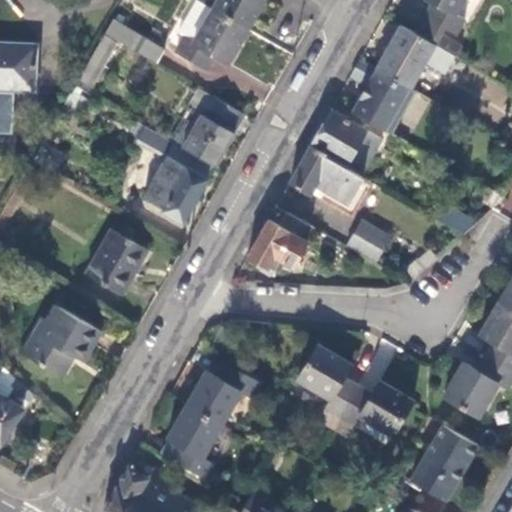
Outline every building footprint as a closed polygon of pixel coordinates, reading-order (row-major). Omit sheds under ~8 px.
[(217,0),(213,9),(194,42),(184,36),(175,52),(207,70),(215,55),(229,63),(265,0),(217,0)] [(197,0),(178,33),(184,36),(194,42),(213,9),(197,0)] [(416,33),(456,56),(462,47),(441,34),(444,29),(456,35),(465,21),(455,15),(463,0),(426,0),(433,3),(416,33)] [(163,48),(113,19),(105,34),(118,41),(156,63),(163,48)] [(445,74),(456,56),(416,33),(402,25),(377,69),(410,88),(425,62),(445,74)] [(118,41),(105,34),(79,79),(92,87),(118,41)] [(0,90),(35,92),(38,44),(36,43),(35,45),(0,43),(0,90)] [(377,69),(360,59),(350,76),(368,86),(353,112),(388,132),(413,89),(410,88),(377,69)] [(245,114),(194,85),(184,102),(190,106),(203,114),(183,148),(213,165),(215,166),(245,114)] [(203,114),(190,106),(171,141),(175,143),(183,148),(203,114)] [(380,138),(331,110),(323,124),(311,146),(360,174),(380,138)] [(171,141),(147,127),(138,140),(167,157),(175,143),(171,141)] [(213,165),(183,148),(175,143),(167,157),(142,198),(183,221),(208,178),(206,176),(213,165)] [(364,176),(360,174),(311,146),(301,163),(290,182),(311,194),(316,185),(349,204),(364,176)] [(465,233),(479,221),(444,200),(434,216),(465,233)] [(308,225),(286,213),(279,226),(269,220),(258,239),(248,257),(262,265),(260,270),(270,275),(273,270),(268,268),(275,257),(294,267),(308,242),(301,238),(308,225)] [(361,221),(356,230),(384,246),(389,238),(361,221)] [(87,275),(122,296),(149,250),(114,229),(87,275)] [(347,247),(375,263),(384,246),(356,230),(347,247)] [(427,267),(437,258),(430,251),(420,261),(427,267)] [(446,395),(479,415),(498,383),(508,389),(511,382),(511,282),(480,336),(493,344),(478,369),(465,361),(446,395)] [(23,351),(66,377),(78,357),(84,360),(102,330),(58,303),(41,332),(37,329),(23,351)] [(358,417),(391,436),(392,437),(413,402),(378,381),(370,394),(342,377),(349,365),(315,344),(294,379),(328,399),(322,408),(353,426),(358,417)] [(173,459),(204,477),(212,462),(204,458),(241,390),(251,396),(258,381),(228,363),(220,377),(206,369),(198,383),(176,422),(168,437),(181,445),(173,459)] [(16,391),(21,383),(3,366),(0,370),(0,442),(1,443),(22,410),(2,396),(9,386),(16,391)] [(479,443),(444,423),(412,480),(447,500),(479,443)] [(106,511),(233,511),(234,510),(220,501),(206,510),(170,489),(176,479),(154,467),(148,477),(129,466),(105,508),(106,511)] [(404,493),(388,483),(382,491),(399,501),(404,493)] [(269,511),(264,509),(270,499),(254,490),(247,502),(241,511),(269,511)]
